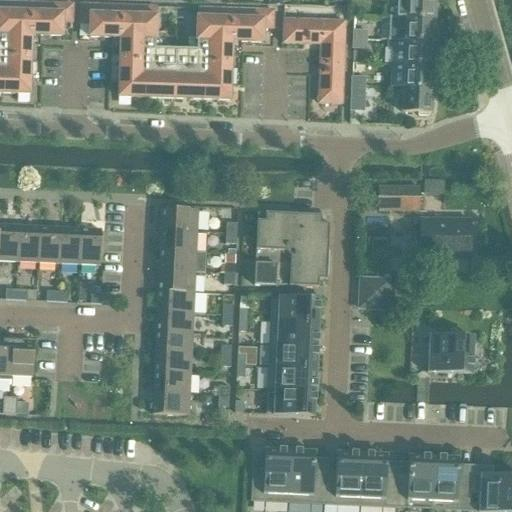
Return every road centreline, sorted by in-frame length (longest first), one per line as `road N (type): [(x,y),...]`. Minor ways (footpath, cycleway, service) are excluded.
road 1 (residential): [(343,146),(331,181),(331,213),(343,226),(334,433),(497,440),(511,451)]
road 2 (residential): [(0,128),(343,146)]
road 3 (residential): [(0,316),(130,322),(135,201)]
road 4 (residential): [(182,511),(162,483),(0,463)]
road 5 (residential): [(343,146),(403,149),(509,119)]
road 6 (residential): [(509,119),(475,0)]
